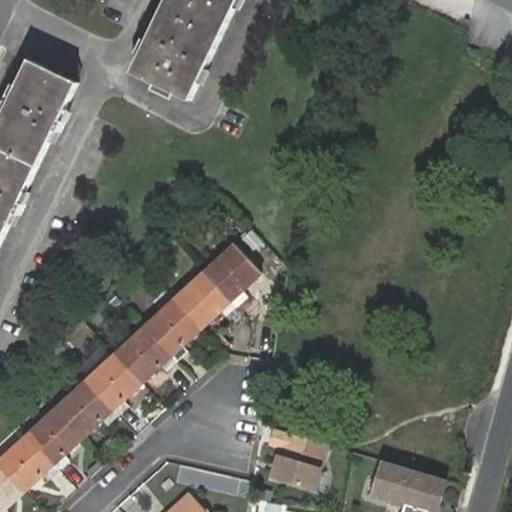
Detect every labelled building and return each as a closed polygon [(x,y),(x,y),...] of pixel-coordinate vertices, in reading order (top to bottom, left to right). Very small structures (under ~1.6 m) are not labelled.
[(170,0),(142,61),(134,76),(153,86),(148,95),(169,105),(174,96),(193,106),(244,0),(170,0)] [(34,61),(0,127),(0,244),(15,214),(21,217),(28,204),(22,201),(30,186),(56,132),(62,135),(67,123),(62,121),(81,84),(34,61)] [(237,248),(206,276),(239,310),(250,300),(245,293),(263,277),(237,248)] [(239,310),(206,276),(177,303),(202,331),(221,314),(227,321),(239,310)] [(177,303),(147,330),(178,365),(189,354),(183,348),(202,331),(177,303)] [(178,365),(147,330),(116,357),(141,386),(162,368),(167,374),(178,365)] [(116,357),(87,384),(118,419),(130,408),(124,402),(141,386),(116,357)] [(87,384),(57,410),(83,439),(100,423),(106,430),(118,419),(87,384)] [(83,439),(57,410),(27,438),(59,472),(70,461),(65,456),(83,439)] [(331,445),(288,435),(278,481),(320,491),(331,445)] [(27,438),(0,461),(0,467),(23,493),(42,477),(47,482),(59,472),(27,438)] [(453,473),(388,458),(380,493),(402,498),(434,506),(437,507),(439,498),(446,499),(453,473)] [(0,511),(7,511),(5,510),(23,493),(0,467),(0,511)] [(208,511),(194,496),(182,507),(186,511),(184,511),(208,511)] [(433,511),(434,506),(402,498),(398,511),(433,511)] [(444,508),(446,499),(439,498),(437,507),(444,508)]
